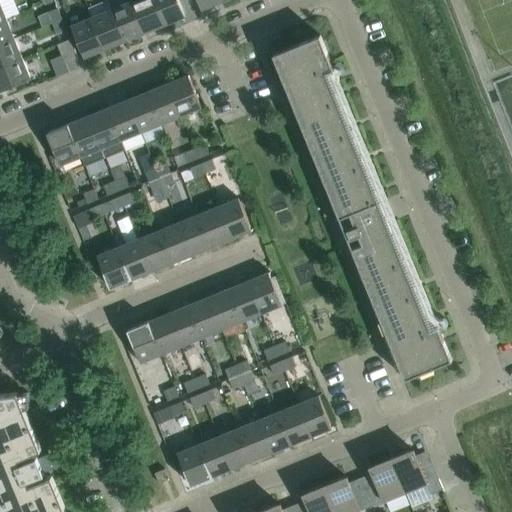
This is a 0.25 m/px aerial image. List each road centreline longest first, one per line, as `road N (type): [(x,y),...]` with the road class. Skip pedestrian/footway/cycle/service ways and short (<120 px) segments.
road 1 (residential): [(434,408),(482,389),(490,369),(338,0)]
road 2 (residential): [(0,129),(317,0)]
road 3 (residential): [(183,511),(434,408)]
road 4 (residential): [(50,334),(262,249)]
road 5 (residential): [(122,511),(50,334)]
